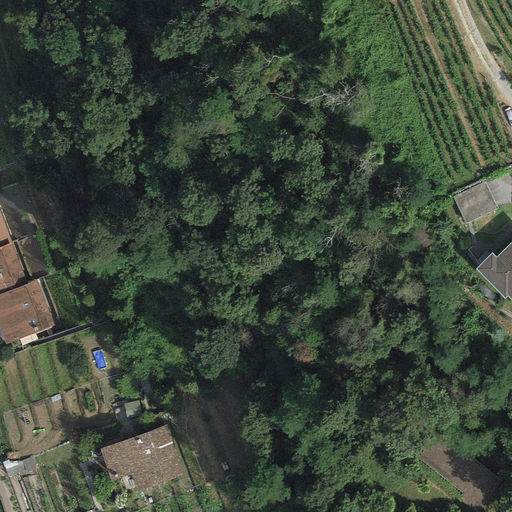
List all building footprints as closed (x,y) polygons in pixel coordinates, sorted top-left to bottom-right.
[(485,181),(453,197),(465,222),(497,207),(485,181)] [(431,214),(408,228),(420,249),(443,236),(431,214)] [(0,247),(10,244),(0,217),(0,247)] [(511,241),(495,257),(492,254),(476,269),(504,298),(507,295),(511,300),(511,241)] [(0,294),(27,285),(11,243),(10,244),(0,247),(0,294)] [(27,285),(0,294),(0,332),(5,346),(54,327),(35,281),(27,285)] [(184,474),(167,426),(98,450),(110,482),(132,474),(138,491),(184,474)] [(438,434),(419,456),(480,506),(498,483),(438,434)]
